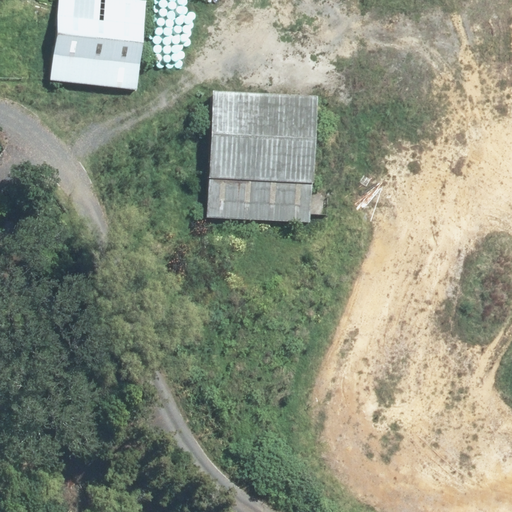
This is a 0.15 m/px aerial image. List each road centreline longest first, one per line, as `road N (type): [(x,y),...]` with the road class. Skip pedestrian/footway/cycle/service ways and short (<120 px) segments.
road 1 (unknown): [(511,231),(385,209),(180,110)]
road 2 (unknown): [(238,137),(240,0)]
